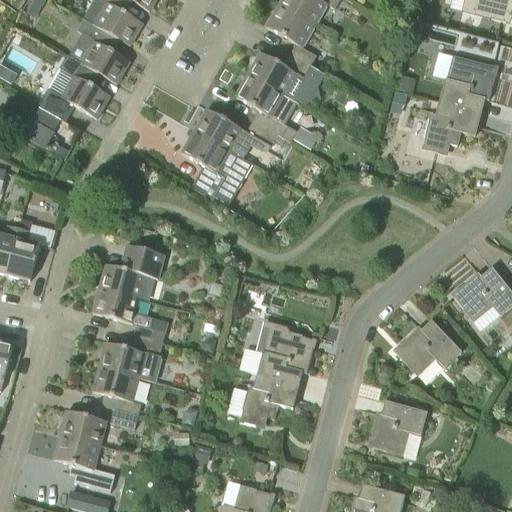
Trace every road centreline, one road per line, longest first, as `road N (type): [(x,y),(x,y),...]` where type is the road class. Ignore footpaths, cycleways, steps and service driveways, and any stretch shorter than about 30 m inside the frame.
road 1 (residential): [(511,180),(498,203),(363,319),(310,511)]
road 2 (residential): [(0,486),(46,317)]
road 3 (residential): [(155,66),(194,87),(242,0)]
